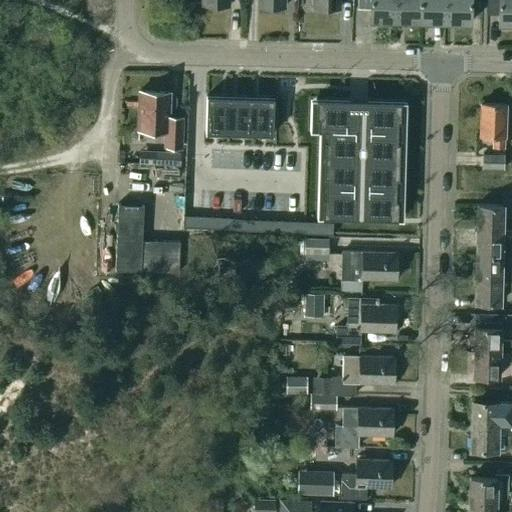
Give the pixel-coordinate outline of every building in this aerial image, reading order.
[(339,0),(312,0),(312,8),(339,8),(339,0)] [(395,0),(369,0),(369,21),(395,22),(395,0)] [(420,22),(420,0),(395,0),(395,22),(420,22)] [(444,23),(444,0),(420,0),(420,22),(444,23)] [(444,0),(444,23),(470,23),(470,0),(444,0)] [(511,0),(486,0),(486,13),(498,14),(498,24),(511,24),(511,0)] [(169,92),(140,90),(138,130),(165,131),(164,147),(180,147),(182,117),(168,117),(169,92)] [(205,97),(204,133),(227,133),(228,97),(205,97)] [(228,97),(227,133),(248,134),(249,98),(228,97)] [(249,98),(248,134),(271,135),(272,99),(249,98)] [(315,100),(315,119),(317,119),(317,131),(326,131),(326,141),(324,140),(323,177),(325,177),(324,198),(322,198),(321,217),(396,219),(397,200),(395,200),(395,179),(398,179),(399,143),(396,143),(397,121),(399,121),(400,102),(315,100)] [(480,104),(479,136),(492,136),(492,147),(504,147),(504,136),(505,136),(506,105),(480,104)] [(163,153),(163,165),(179,166),(180,153),(163,153)] [(483,155),(482,168),(504,169),(504,156),(492,155),(483,155)] [(117,204),(115,270),(178,272),(180,241),(142,240),(143,205),(117,204)] [(476,229),(502,230),(502,205),(477,204),(476,229)] [(184,216),(183,229),(192,229),(192,217),(184,216)] [(192,217),(192,229),(199,229),(200,217),(192,217)] [(200,217),(199,229),(207,230),(208,217),(200,217)] [(208,217),(207,230),(215,230),(215,218),(208,217)] [(215,218),(215,230),(223,230),(223,218),(215,218)] [(223,218),(223,230),(230,231),(231,218),(223,218)] [(231,218),(230,231),(238,231),(239,219),(231,218)] [(239,219),(238,231),(246,231),(247,219),(239,219)] [(247,219),(246,231),(254,232),(254,219),(247,219)] [(254,219),(254,232),(262,232),(262,220),(254,219)] [(262,220),(262,232),(269,232),(270,220),(262,220)] [(270,220),(269,232),(277,233),(278,220),(270,220)] [(278,220),(277,233),(285,233),(286,221),(278,220)] [(286,221),(285,233),(293,233),(293,221),(286,221)] [(293,221),(293,233),(301,233),(301,221),(293,221)] [(301,221),(301,233),(308,234),(309,222),(301,221)] [(309,222),(308,234),(316,234),(317,222),(309,222)] [(317,222),(316,234),(324,234),(324,222),(317,222)] [(324,222),(324,234),(332,235),(333,222),(324,222)] [(501,254),(501,240),(502,230),(476,229),(476,254),(501,254)] [(328,239),(304,239),(304,259),(328,260),(328,239)] [(361,279),(395,280),(396,253),(342,251),(341,290),(361,291),(361,279)] [(511,254),(501,254),(476,254),(475,278),(511,278),(511,254)] [(511,290),(511,278),(475,278),(474,302),(500,303),(500,291),(511,290)] [(305,295),(304,308),(322,308),(322,296),(305,295)] [(360,331),(394,332),(394,305),(370,304),(370,298),(348,298),(347,326),(336,326),(336,343),(359,343),(360,331)] [(473,351),(511,352),(511,340),(500,340),(500,328),(474,327),(473,351)] [(511,363),(511,352),(473,351),(472,376),(498,377),(499,363),(511,363)] [(336,394),(336,395),(355,395),(355,383),(393,383),(393,357),(343,356),(343,377),(332,377),(332,378),(313,377),(313,394),(336,394)] [(307,376),(286,376),(286,393),(306,394),(307,376)] [(313,394),(310,393),(310,408),(335,409),(336,395),(336,394),(313,394)] [(471,425),(511,425),(511,413),(509,413),(509,402),(498,401),(471,400),(471,425)] [(392,408),(342,407),(341,426),(335,425),(334,447),(357,447),(358,434),(391,435),(392,408)] [(511,425),(471,425),(470,450),(505,450),(509,446),(509,438),(511,438),(511,425)] [(356,474),(341,473),(341,498),(366,499),(366,487),(390,487),(390,460),(356,459),(356,474)] [(299,484),(299,491),(330,492),(331,473),(315,472),(315,484),(299,484)] [(495,503),(511,503),(511,491),(508,491),(509,474),(496,474),(496,478),(469,477),(469,502),(495,503)] [(280,498),(279,511),(309,511),(310,499),(280,498)] [(274,511),(275,500),(255,499),(254,511),(274,511)] [(349,511),(350,503),(320,502),(319,511),(349,511)] [(511,511),(511,503),(495,503),(469,502),(468,511),(511,511)]
